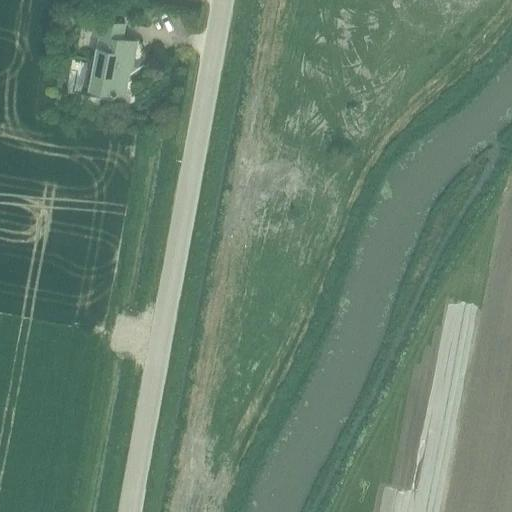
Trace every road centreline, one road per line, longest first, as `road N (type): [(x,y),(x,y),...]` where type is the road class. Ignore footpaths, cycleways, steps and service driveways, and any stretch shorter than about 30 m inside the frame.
road 1 (tertiary): [(132,511),(223,0)]
road 2 (track): [(334,511),(511,180)]
